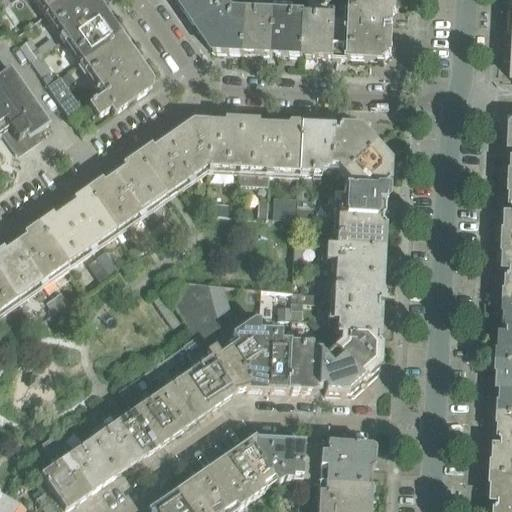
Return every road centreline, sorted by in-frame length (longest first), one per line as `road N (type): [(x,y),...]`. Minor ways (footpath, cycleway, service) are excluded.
road 1 (residential): [(134,511),(155,496),(156,470),(234,416),(433,430)]
road 2 (tertiary): [(433,430),(455,106)]
road 3 (residential): [(203,93),(455,106)]
road 4 (residential): [(0,239),(203,93)]
